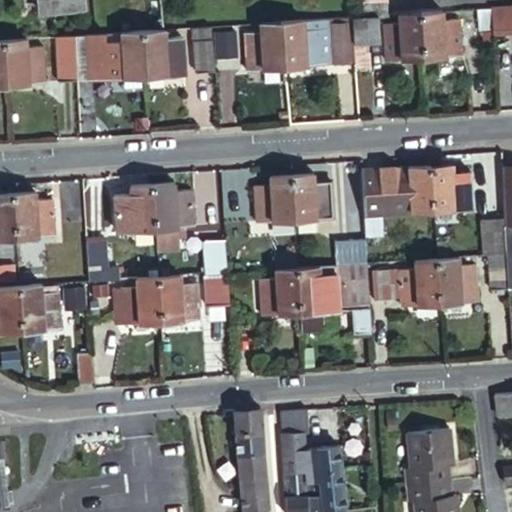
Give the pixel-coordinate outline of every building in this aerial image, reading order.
[(359,0),(360,12),(374,12),(384,11),(383,0),(359,0)] [(511,3),(490,5),(492,31),(511,29),(511,3)] [(417,9),(419,55),(461,52),(460,39),(459,34),(465,34),(486,32),(484,8),(458,9),(458,16),(441,18),(440,8),(417,9)] [(387,58),(419,55),(417,9),(397,11),(397,21),(385,21),(387,58)] [(350,13),(352,34),(376,32),(374,12),(360,12),(350,13)] [(281,18),(284,64),(324,62),(322,24),(305,26),(304,16),(281,18)] [(247,66),(284,64),(281,18),(260,19),(261,28),(245,29),(247,66)] [(348,19),(331,21),(331,24),(322,24),(324,62),(350,60),(348,19)] [(196,68),(214,66),(213,33),(212,25),(212,22),(193,23),(196,68)] [(143,26),(145,73),(185,70),(183,34),(166,35),(165,25),(161,25),(143,26)] [(143,26),(121,28),(121,36),(106,38),(108,75),(145,73),(143,26)] [(57,77),(75,75),(72,31),(52,32),(57,77)] [(1,36),(4,82),(45,79),(42,42),(25,44),(24,34),(1,36)] [(76,40),(77,54),(91,54),(90,39),(76,40)] [(91,54),(77,54),(79,82),(93,81),(91,54)] [(453,164),(427,166),(430,209),(471,206),(470,172),(453,173),(453,164)] [(427,166),(359,170),(363,233),(378,232),(377,213),(430,209),(427,166)] [(511,166),(501,168),(504,224),(511,223),(511,166)] [(312,173),(291,175),(293,218),(333,215),(331,181),(313,182),(312,173)] [(293,218),(291,175),(269,176),(270,185),(254,186),(257,220),(293,218)] [(175,182),(151,184),(154,227),(195,224),(192,190),(175,191),(175,182)] [(154,227),(151,184),(131,185),(131,194),(115,194),(117,230),(154,227)] [(34,192),(11,194),(14,236),(38,235),(38,228),(48,227),(49,235),(55,234),(52,199),(35,200),(34,192)] [(0,237),(14,236),(11,194),(0,194),(0,237)] [(500,228),(499,217),(478,218),(480,252),(502,251),(500,228)] [(504,284),(504,286),(511,285),(511,227),(500,228),(502,251),(502,258),(504,284)] [(227,266),(225,235),(205,236),(207,267),(227,266)] [(364,261),(363,236),(333,238),(334,263),(364,261)] [(106,238),(85,240),(87,278),(109,277),(106,238)] [(274,252),(275,267),(296,265),(295,250),(274,252)] [(433,256),(436,302),(478,299),(475,263),(459,265),(458,254),(433,256)] [(402,305),(436,302),(433,256),(414,257),(415,265),(372,267),(374,297),(389,296),(388,284),(401,283),(401,296),(402,305)] [(488,285),(504,284),(502,258),(486,259),(488,285)] [(0,262),(0,278),(15,277),(14,261),(0,262)] [(298,311),(300,329),(321,327),(320,309),(350,307),(367,306),(364,261),(334,263),(296,265),(298,311)] [(296,265),(275,267),(275,276),(260,277),(263,313),(298,311),(296,265)] [(118,266),(108,267),(109,277),(119,276),(118,266)] [(157,273),(160,320),(199,317),(198,301),(205,300),(227,298),(225,272),(196,274),(197,281),(181,283),(180,272),(157,273)] [(157,273),(136,275),(137,285),(106,287),(108,318),(122,318),(123,322),(160,320),(157,273)] [(17,283),(20,329),(44,327),(55,327),(60,326),(57,284),(41,286),(40,282),(17,283)] [(17,283),(0,284),(0,330),(20,329),(17,283)] [(389,296),(401,296),(401,283),(388,284),(389,296)] [(198,301),(199,317),(207,317),(205,300),(198,301)] [(367,306),(350,307),(351,332),(368,331),(367,306)] [(79,380),(94,380),(92,354),(78,355),(79,380)] [(511,391),(493,392),(495,415),(511,414),(511,391)] [(258,406),(231,408),(237,486),(265,484),(258,406)] [(303,407),(278,408),(280,470),(301,467),(303,477),(316,477),(315,465),(337,463),(335,443),(301,446),(299,427),(304,426),(303,407)] [(399,456),(400,474),(447,470),(445,453),(450,453),(447,417),(402,421),(405,456),(399,456)] [(301,467),(280,470),(282,511),(319,509),(343,507),(337,463),(315,465),(316,477),(303,477),(301,467)] [(511,463),(501,465),(503,482),(511,481),(511,463)] [(447,470),(400,474),(401,490),(408,489),(409,511),(455,511),(453,485),(448,485),(447,470)] [(267,511),(265,484),(237,486),(239,511),(267,511)]
